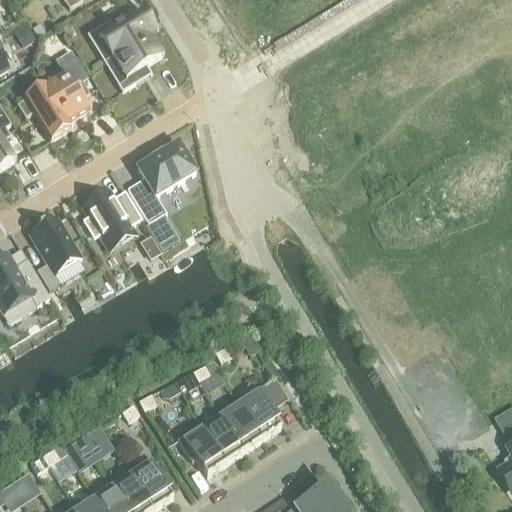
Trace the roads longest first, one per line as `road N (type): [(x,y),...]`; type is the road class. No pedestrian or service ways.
road 1 (residential): [(0,227),(218,94)]
road 2 (residential): [(249,214),(218,94)]
road 3 (residential): [(215,511),(316,447)]
